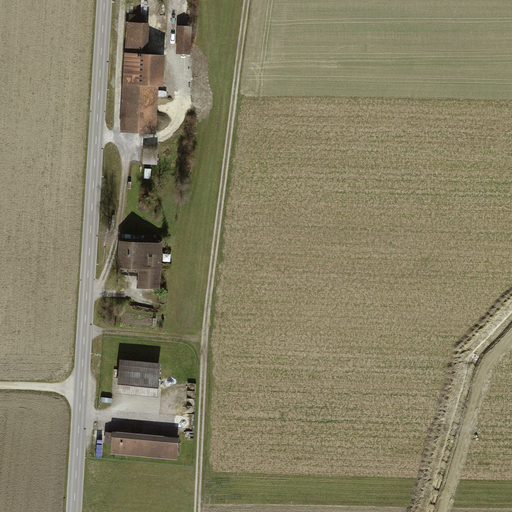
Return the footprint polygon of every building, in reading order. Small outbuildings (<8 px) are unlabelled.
[(123,53),(118,133),(158,135),(163,55),(146,54),(148,24),(145,24),(146,16),(129,15),(128,23),(126,23),(124,53),(123,53)] [(190,27),(177,26),(176,55),(189,56),(190,27)] [(135,289),(158,290),(161,244),(118,241),(116,268),(137,269),(135,289)] [(172,254),(164,253),(163,262),(172,262),(172,254)] [(158,364),(117,360),(114,393),(155,397),(158,364)] [(195,418),(185,417),(184,434),(194,435),(195,418)] [(177,439),(112,433),(111,434),(106,434),(104,446),(110,446),(110,455),(175,461),(177,439)]
